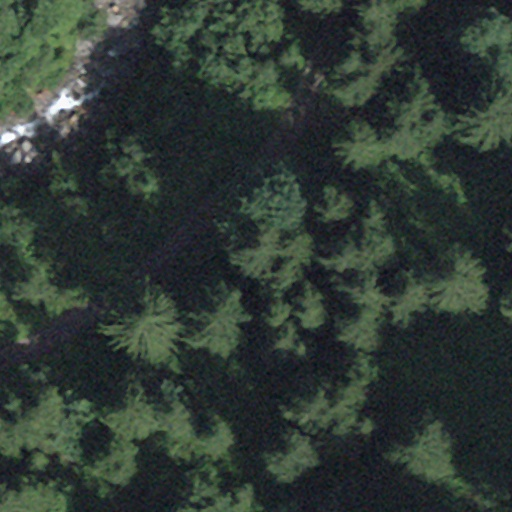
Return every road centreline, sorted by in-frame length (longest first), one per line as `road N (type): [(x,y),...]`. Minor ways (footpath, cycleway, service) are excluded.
road 1 (track): [(0,356),(52,338),(158,264),(282,153),(297,124)]
road 2 (track): [(297,124),(352,0)]
